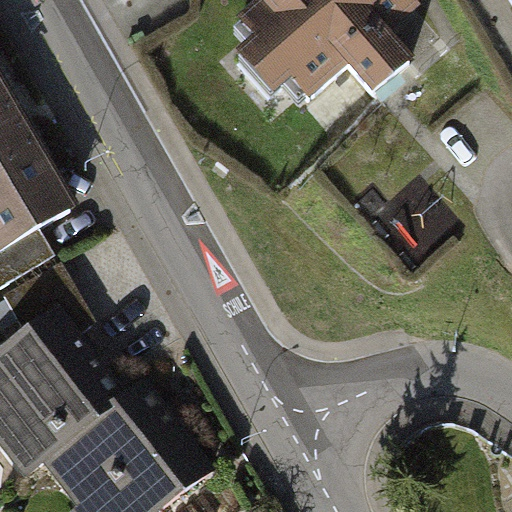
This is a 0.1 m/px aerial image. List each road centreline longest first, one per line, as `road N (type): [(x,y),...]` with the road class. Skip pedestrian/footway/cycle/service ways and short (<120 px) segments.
road 1 (residential): [(292,432),(43,0)]
road 2 (residential): [(511,402),(454,372),(390,380),(292,432)]
